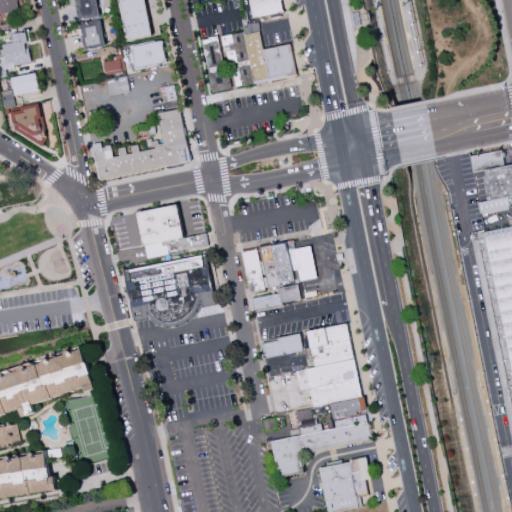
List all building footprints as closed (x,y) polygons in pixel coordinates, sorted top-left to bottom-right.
[(0,0),(0,12),(19,11),(17,0),(0,0)] [(77,0),(79,18),(100,16),(97,0),(77,0)] [(121,0),(127,40),(152,36),(146,0),(121,0)] [(284,13),(281,0),(250,0),(253,17),(284,13)] [(106,48),(103,20),(82,22),(85,50),(106,48)] [(12,33),(13,42),(2,44),(4,57),(0,57),(0,71),(1,76),(6,75),(5,66),(30,63),(26,31),(12,33)] [(241,32),(222,36),(228,64),(246,60),(241,32)] [(297,76),(292,44),(264,49),(261,32),(246,34),(251,65),(234,67),(237,86),(297,76)] [(207,67),(223,66),(220,37),(204,38),(207,67)] [(167,63),(163,41),(133,46),(137,69),(167,63)] [(106,74),(122,73),(121,60),(105,61),(106,74)] [(213,91),(232,88),(229,71),(210,74),(213,91)] [(40,91),(38,73),(12,76),(14,94),(40,91)] [(113,94),(129,92),(127,78),(111,80),(113,94)] [(11,108),(17,139),(45,135),(40,104),(11,108)] [(190,163),(181,109),(159,112),(164,141),(154,143),(155,148),(140,151),(139,144),(129,146),(115,149),(114,145),(102,147),(102,143),(94,144),(99,178),(190,163)] [(507,152),(510,166),(490,170),(478,172),(474,155),(507,152)] [(511,165),(511,197),(496,201),(490,170),(510,166),(511,165)] [(143,217),(181,210),(188,237),(149,246),(143,217)] [(511,362),(511,231),(486,237),(511,362)] [(320,278),(268,289),(260,248),(297,242),(298,250),(314,247),(320,278)] [(241,251),(251,292),(266,289),(257,247),(241,251)] [(132,278),(207,261),(219,306),(206,308),(199,315),(191,320),(185,323),(175,323),(166,323),(156,319),(151,313),(139,315),(132,278)] [(260,312),(306,302),(301,287),(257,298),(260,312)] [(282,480),(307,477),(303,454),(376,440),(352,325),(313,334),(319,362),(312,364),(320,406),(334,404),(338,426),(275,441),(282,480)] [(267,345),(304,335),(308,351),(270,359),(267,345)] [(0,373),(0,415),(20,410),(22,417),(36,413),(34,403),(86,388),(87,391),(96,389),(85,349),(0,373)] [(318,431),(314,407),(297,411),(302,434),(318,431)] [(279,429),(276,417),(261,419),(264,431),(279,429)] [(0,498),(58,490),(56,475),(50,476),(47,451),(0,457),(0,498)] [(334,511),(324,468),(372,459),(376,477),(368,480),(374,504),(367,506),(368,511),(334,511)]
